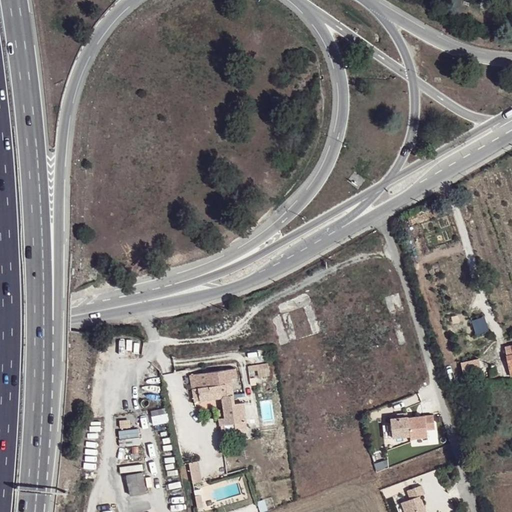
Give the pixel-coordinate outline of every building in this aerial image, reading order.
[(268,365),(248,367),(250,380),(270,377),(268,365)] [(227,425),(246,423),(244,403),(234,405),(230,379),(237,378),(236,369),(191,375),(194,402),(222,398),(225,418),(219,419),(220,426),(227,425)] [(428,437),(427,431),(435,430),(434,417),(409,419),(391,420),(393,438),(411,437),(411,439),(428,437)] [(247,429),(246,423),(227,425),(229,432),(247,429)] [(121,444),(139,442),(138,429),(120,430),(121,444)] [(199,461),(190,463),(194,484),(203,482),(199,461)] [(129,493),(146,491),(142,462),(125,464),(129,493)] [(422,486),(408,491),(411,500),(402,503),(405,511),(426,511),(420,496),(425,495),(422,486)] [(202,495),(195,496),(198,508),(204,507),(202,495)]
